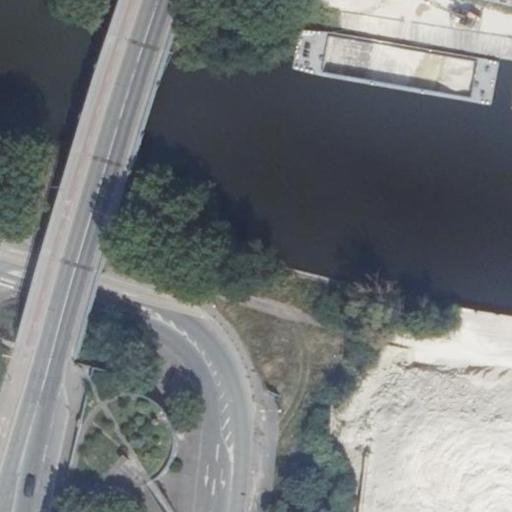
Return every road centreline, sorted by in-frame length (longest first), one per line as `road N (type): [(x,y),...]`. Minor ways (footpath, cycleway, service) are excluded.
road 1 (secondary): [(160,0),(20,465)]
road 2 (unclassified): [(0,265),(158,316),(199,347),(226,410),(219,511)]
